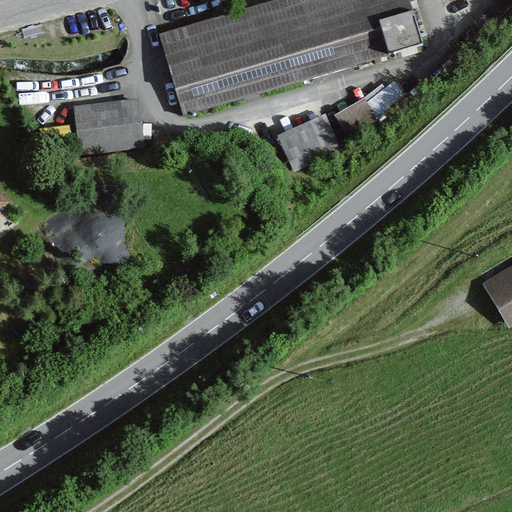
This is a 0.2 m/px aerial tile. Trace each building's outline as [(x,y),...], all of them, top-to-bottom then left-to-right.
[(257,88),(259,94),(423,46),(409,0),(279,0),(159,35),(183,116),(248,97),(246,91),(257,88)] [(397,83),(371,104),(369,100),(342,115),(354,137),(381,122),(410,99),(397,83)] [(75,109),(80,153),(143,146),(138,101),(75,109)] [(327,112),(280,134),(296,169),(344,147),(327,112)] [(118,256),(119,221),(91,219),(90,255),(118,256)] [(511,321),(511,267),(488,283),(511,322),(511,321)]
